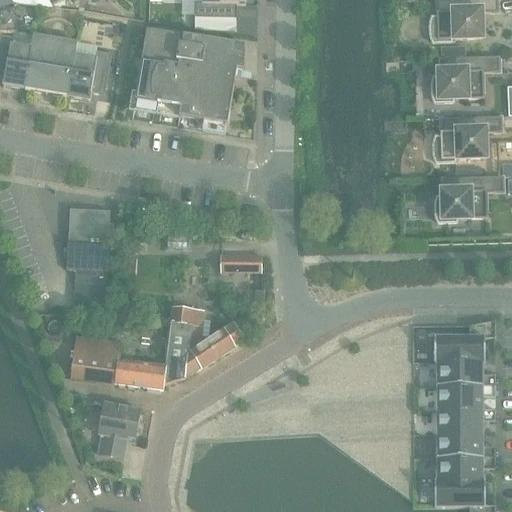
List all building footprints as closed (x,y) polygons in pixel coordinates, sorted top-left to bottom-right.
[(0,0),(0,10),(13,5),(10,0),(0,0)] [(10,0),(13,5),(54,11),(48,0),(10,0)] [(195,20),(194,32),(205,34),(236,35),(236,21),(236,7),(246,7),(245,0),(201,0),(202,4),(195,4),(195,20)] [(431,41),(432,45),(451,45),(451,42),(482,41),(481,23),(478,23),(478,15),(498,15),(497,0),(467,0),(436,1),(437,19),(432,19),(430,24),(429,28),(430,36),(431,41)] [(244,48),(147,32),(135,102),(181,110),(179,120),(228,127),(237,72),(244,73),(244,48)] [(3,89),(25,93),(32,49),(12,46),(13,40),(0,37),(0,79),(5,80),(3,89)] [(33,38),(32,49),(25,93),(68,100),(76,57),(78,45),(33,38)] [(96,60),(76,57),(68,100),(90,104),(91,94),(105,97),(111,56),(97,54),(96,60)] [(432,101),(434,105),(453,105),(453,102),(484,101),(483,83),(480,83),(480,75),(500,75),(499,59),(438,61),(438,79),(433,79),(432,84),(431,88),(431,96),(432,101)] [(452,111),(439,112),(440,121),(452,120),(452,111)] [(434,161),(436,165),(455,165),(455,162),(485,161),(485,143),(482,143),(482,135),(502,135),(501,119),(452,120),(440,121),(440,139),(435,139),(434,144),(433,148),(433,156),(434,161)] [(511,165),(501,165),(501,179),(503,179),(511,178),(511,165)] [(436,221),(437,225),(456,225),(456,222),(487,221),(486,203),(483,203),(483,195),(503,195),(503,179),(501,179),(441,181),(442,199),(437,199),(435,204),(435,208),(435,216),(436,221)] [(68,247),(66,272),(76,273),(75,289),(107,290),(107,274),(109,249),(108,249),(110,214),(90,213),(70,212),(68,247)] [(220,275),(261,275),(261,258),(220,259),(220,275)] [(120,261),(119,281),(132,282),(133,261),(120,261)] [(261,293),(255,293),(254,309),(264,309),(264,293),(261,293)] [(171,324),(166,367),(164,387),(186,380),(186,379),(197,372),(197,373),(241,344),(245,342),(234,325),(200,348),(203,312),(173,308),(171,324)] [(468,340),(456,340),(434,340),(434,365),(482,365),(484,365),(485,341),(495,341),(495,324),(468,328),(468,340)] [(76,339),(71,380),(164,392),(164,387),(166,367),(119,362),(121,345),(76,339)] [(495,388),(495,377),(482,377),(482,365),(434,365),(434,366),(436,366),(436,388),(495,388)] [(436,388),(436,412),(481,412),(482,400),(495,400),(495,388),(436,388)] [(135,441),(141,412),(105,405),(100,437),(102,437),(99,456),(124,460),(128,440),(135,441)] [(481,424),(495,424),(495,412),(481,412),(436,412),(436,436),(481,436),(481,424)] [(494,460),(495,449),(481,449),(481,436),(436,436),(436,460),(494,460)] [(481,472),(494,472),(494,460),(436,460),(436,484),(481,484),(481,472)] [(467,511),(494,511),(494,508),(484,508),(484,484),(481,484),(436,484),(433,484),(433,510),(468,510),(467,511)]
